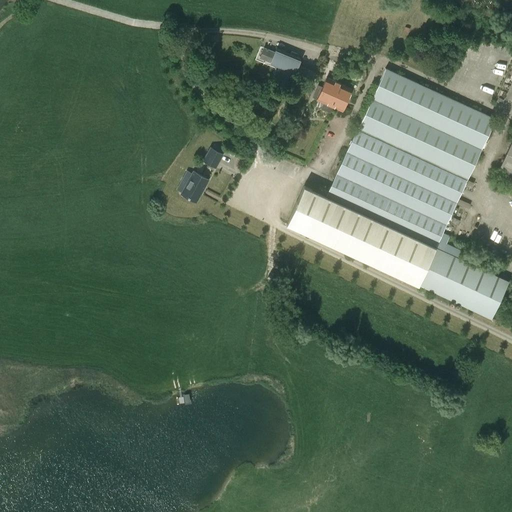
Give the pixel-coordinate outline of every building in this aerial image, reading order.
[(299,62),(273,51),(272,53),(262,49),(258,60),(274,67),(271,75),(269,78),(284,84),(289,73),(293,75),(299,62)] [(333,66),(332,68),(355,78),(356,76),(359,69),(337,58),(333,66)] [(309,85),(314,74),(298,67),(293,77),(309,85)] [(305,189),(287,227),(493,321),(509,283),(464,262),(468,254),(446,243),(449,236),(442,233),(495,119),(386,69),(358,129),(326,198),(305,189)] [(340,113),(350,90),(324,79),(321,86),(320,89),(316,87),(311,100),(322,105),(319,111),(328,115),(329,112),(331,109),(340,113)] [(511,178),(511,137),(497,172),(511,178)] [(214,170),(222,156),(208,148),(201,163),(214,170)] [(195,204),(208,181),(191,172),(190,175),(185,172),(175,191),(179,194),(178,195),(195,204)]
